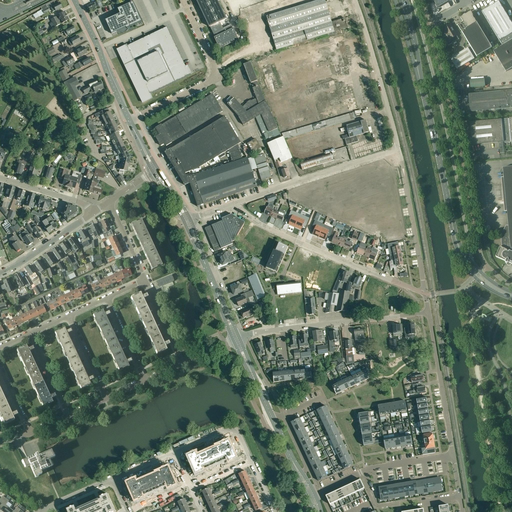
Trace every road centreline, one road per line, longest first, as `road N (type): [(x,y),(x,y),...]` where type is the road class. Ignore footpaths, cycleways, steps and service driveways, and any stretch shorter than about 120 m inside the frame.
road 1 (tertiary): [(473,269),(455,238),(398,0)]
road 2 (unclassified): [(129,120),(219,77),(182,0)]
road 3 (unclassified): [(231,205),(398,149)]
road 4 (unclassified): [(398,149),(353,0)]
road 5 (residential): [(276,330),(429,312)]
road 6 (residential): [(308,495),(365,469),(452,455)]
road 7 (residential): [(425,293),(398,149)]
road 8 (unclassified): [(452,455),(429,312)]
road 9 (residential): [(425,293),(298,241)]
road 10 (secondary): [(129,120),(74,0)]
road 11 (secondary): [(235,339),(188,221)]
